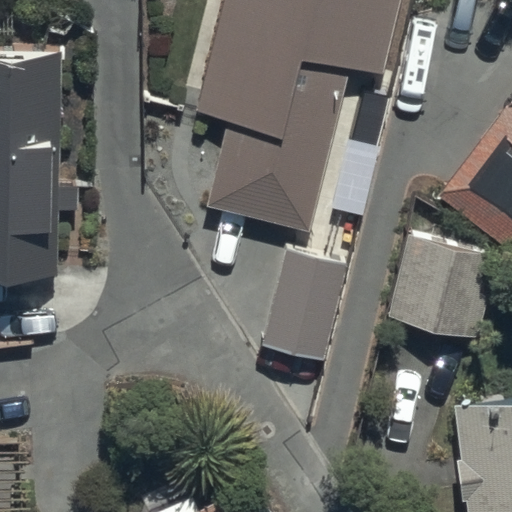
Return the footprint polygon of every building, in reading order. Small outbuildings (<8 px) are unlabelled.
[(217,0),(189,120),(219,127),(200,210),(306,235),(344,71),(378,79),(396,0),(217,0)] [(60,58),(0,56),(0,276),(55,278),(60,58)] [(511,90),(433,195),(511,254),(511,90)] [(492,261),(403,238),(382,319),(471,342),(492,261)] [(343,268),(283,255),(262,351),(322,364),(343,268)] [(511,511),(511,402),(449,410),(461,511),(511,511)] [(238,511),(232,496),(194,511),(238,511)]
